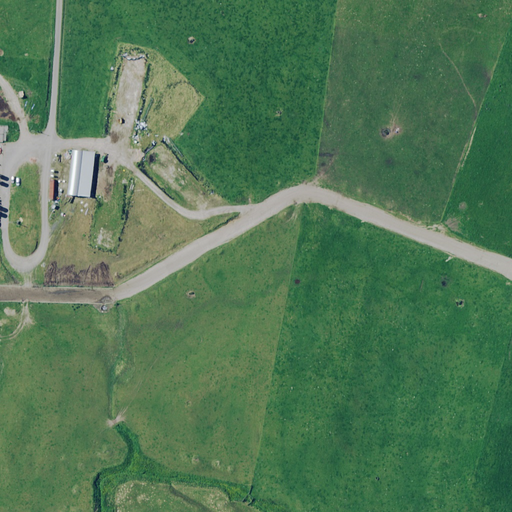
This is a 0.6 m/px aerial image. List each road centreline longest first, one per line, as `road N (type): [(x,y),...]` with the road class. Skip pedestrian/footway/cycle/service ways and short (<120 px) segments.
road 1 (track): [(0,292),(118,292),(309,191),(511,271)]
road 2 (track): [(49,142),(107,147),(183,212),(268,208)]
